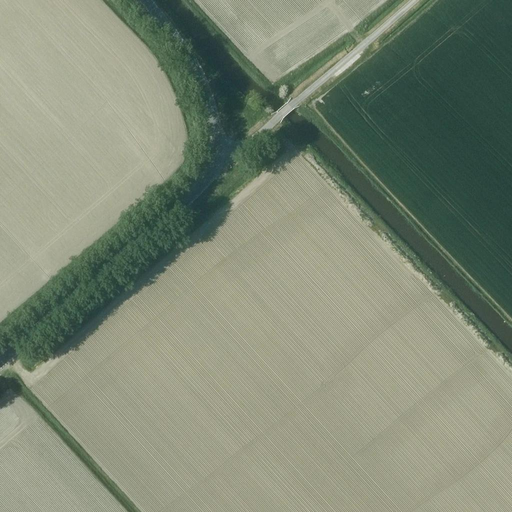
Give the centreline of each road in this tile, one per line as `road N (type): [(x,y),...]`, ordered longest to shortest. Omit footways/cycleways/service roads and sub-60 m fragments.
road 1 (tertiary): [(0,361),(199,188),(217,150)]
road 2 (tertiary): [(217,150),(198,73),(145,0)]
road 3 (unclassified): [(416,0),(297,102)]
